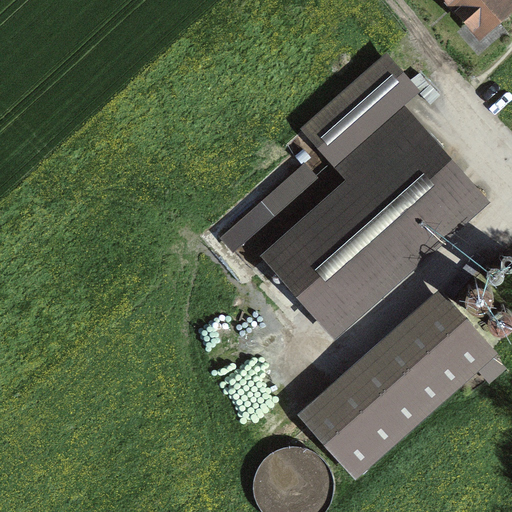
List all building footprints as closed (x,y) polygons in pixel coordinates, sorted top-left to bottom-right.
[(511,0),(441,0),(476,41),(511,10),(511,0)] [(262,265),(327,336),(478,198),(397,110),(333,168),(349,186),(262,265)] [(501,251),(501,254),(502,256),(503,259),(506,260),(509,261),(511,260),(511,244),(508,244),(506,245),(503,246),(502,248),(501,251)] [(488,265),(488,268),(489,271),(491,273),(493,274),(496,275),(499,274),(501,273),(503,271),(504,268),(504,265),(503,262),(502,260),(500,259),(497,258),(495,258),(493,259),(490,260),(489,262),(488,265)] [(467,283),(467,287),(467,292),(470,295),(473,298),(477,300),(481,300),(486,299),(489,297),(492,293),(493,289),(493,284),(492,280),(489,277),(485,275),(481,274),(476,274),(472,276),(469,279),(467,283)] [(353,482),(494,355),(439,295),(298,422),(353,482)] [(486,304),(485,309),(486,313),(488,317),(492,319),(496,321),(500,321),(504,320),(508,318),(511,314),(511,310),(511,306),(510,302),(507,298),(504,296),(499,295),(495,295),(491,297),(488,300),(486,304)]
